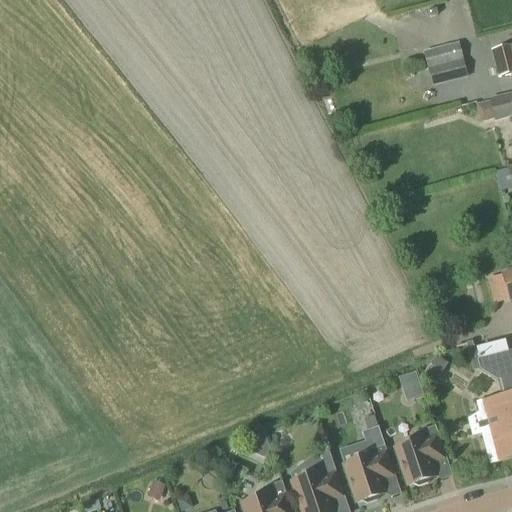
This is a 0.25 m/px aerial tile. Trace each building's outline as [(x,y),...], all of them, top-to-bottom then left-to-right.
[(432,88),(467,79),(459,44),(423,53),(432,88)] [(511,46),(511,47),(490,52),(497,79),(511,75),(511,46)] [(311,53),(304,57),(308,65),(315,62),(311,53)] [(511,94),(488,100),(489,103),(493,122),(494,124),(511,119),(511,94)] [(511,167),(507,169),(507,170),(495,173),(500,193),(510,191),(507,179),(509,178),(511,188),(511,167)] [(509,305),(511,304),(511,270),(500,274),(501,277),(486,281),(493,307),(508,302),(509,305)] [(511,351),(507,353),(505,342),(476,350),(478,361),(477,361),(479,371),(497,383),(500,382),(504,397),(475,405),(479,421),(483,420),(486,433),(481,434),(489,466),(511,459),(511,351)] [(444,382),(458,364),(445,354),(430,373),(444,382)] [(414,373),(402,377),(405,388),(418,384),(414,373)] [(418,489),(428,485),(431,480),(435,478),(431,467),(441,463),(438,454),(444,452),(435,428),(418,433),(421,441),(395,449),(408,487),(412,486),(418,489)] [(357,505),(361,503),(367,506),(377,503),(379,497),(384,496),(380,484),(390,480),(387,471),(392,470),(378,429),(361,434),(369,458),(344,466),(357,505)] [(331,511),(329,505),(344,500),(331,461),(328,453),(311,459),(290,476),(292,483),(301,511),(331,511)] [(153,483),(147,499),(160,504),(165,487),(153,483)] [(291,511),(281,483),(264,489),(267,496),(242,505),(244,511),(291,511)] [(189,498),(176,502),(179,511),(189,511),(193,511),(189,498)]
